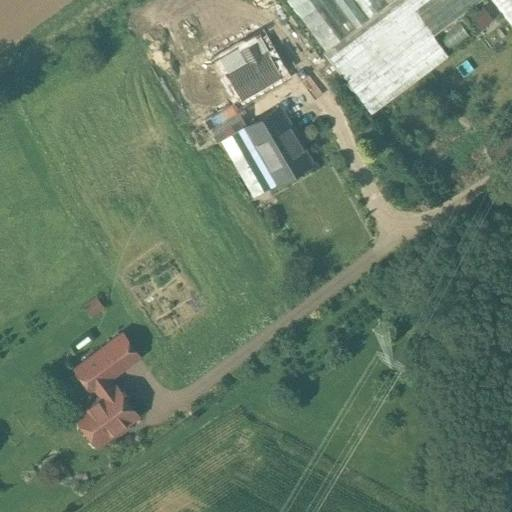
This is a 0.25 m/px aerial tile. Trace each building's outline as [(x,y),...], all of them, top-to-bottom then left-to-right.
[(286,0),(325,52),(355,29),(333,0),(286,0)] [(355,29),(325,52),(372,115),(449,57),(433,36),(481,0),(393,0),(387,5),(368,19),(355,29)] [(353,0),(368,19),(387,5),(383,0),(353,0)] [(511,0),(496,0),(511,22),(511,0)] [(260,39),(218,63),(233,88),(230,89),(234,95),(236,94),(239,99),(281,75),(260,39)] [(214,144),(218,142),(243,127),(248,124),(235,101),(201,121),(214,144)] [(248,124),(243,127),(276,184),(312,163),(279,107),(248,124)] [(243,127),(218,142),(250,198),(276,184),(243,127)] [(121,334),(102,348),(118,371),(138,356),(121,334)] [(95,389),(101,397),(114,387),(107,379),(118,371),(102,348),(75,368),(92,391),(95,389)] [(101,397),(75,415),(96,444),(136,415),(115,386),(114,387),(101,397)]
